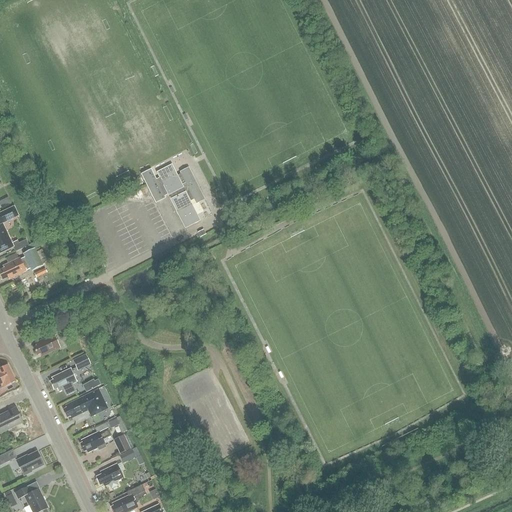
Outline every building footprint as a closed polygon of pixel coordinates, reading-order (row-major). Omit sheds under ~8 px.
[(151,170),(142,175),(156,203),(166,198),(165,197),(168,195),(186,229),(201,222),(191,202),(194,200),(197,205),(206,200),(190,168),(180,172),(181,174),(178,176),(173,165),(157,172),(159,177),(156,178),(151,170)] [(0,225),(19,217),(14,207),(0,213),(0,225)] [(13,247),(3,225),(0,226),(0,253),(13,247)] [(13,247),(15,252),(29,246),(26,240),(19,244),(19,245),(14,248),(13,247)] [(5,269),(0,271),(0,275),(3,281),(9,278),(10,280),(14,278),(15,279),(18,277),(18,276),(27,272),(27,271),(31,269),(33,271),(34,271),(39,268),(44,266),(42,263),(40,258),(36,250),(36,249),(27,253),(24,254),(25,258),(21,260),(21,258),(18,259),(8,264),(4,266),(5,269)] [(35,274),(34,274),(35,276),(36,279),(47,274),(45,269),(35,274)] [(66,323),(57,328),(62,336),(67,333),(71,331),(66,323)] [(61,348),(54,335),(36,344),(37,347),(34,348),(38,356),(41,354),(42,357),(61,348)] [(86,355),(73,361),(76,368),(83,364),(85,368),(91,365),(86,355)] [(4,390),(16,385),(8,368),(0,371),(0,390),(4,389),(4,390)] [(54,381),(51,382),(55,391),(58,389),(59,392),(63,390),(73,385),(78,383),(77,382),(72,370),(72,369),(52,379),(54,381)] [(88,392),(103,384),(98,377),(84,385),(88,392)] [(73,385),(63,390),(66,397),(76,392),(73,385)] [(68,409),(65,410),(68,418),(71,416),(72,419),(89,411),(92,417),(108,409),(103,398),(99,390),(66,406),(68,409)] [(16,409),(0,417),(0,432),(1,434),(23,423),(16,409)] [(117,419),(115,421),(117,425),(122,434),(126,432),(119,417),(117,419)] [(84,443),(81,445),(85,452),(88,451),(89,453),(99,449),(100,451),(106,448),(105,445),(103,441),(112,437),(112,436),(109,430),(111,429),(111,428),(109,424),(108,423),(95,429),(97,434),(83,441),(84,443)] [(115,440),(114,441),(121,455),(123,454),(132,450),(134,449),(127,435),(123,437),(115,440)] [(132,450),(121,455),(119,456),(123,464),(135,458),(132,450)] [(14,451),(0,457),(0,463),(1,466),(17,458),(14,451)] [(28,456),(17,461),(25,477),(33,473),(32,472),(45,466),(38,452),(28,457),(28,456)] [(104,484),(105,486),(109,485),(111,484),(112,484),(115,483),(115,482),(116,481),(123,478),(117,465),(102,472),(103,475),(97,478),(101,486),(104,484)] [(111,484),(109,485),(111,490),(118,487),(116,481),(115,482),(115,483),(112,484),(111,484)] [(26,511),(47,511),(47,510),(49,509),(39,489),(32,493),(28,486),(15,493),(19,501),(25,498),(30,506),(25,509),(26,511)] [(142,486),(126,493),(128,497),(132,496),(136,504),(138,503),(138,502),(139,501),(138,499),(147,495),(142,486)] [(129,511),(138,508),(136,504),(132,496),(128,497),(113,505),(114,507),(112,508),(113,511),(129,511)]
